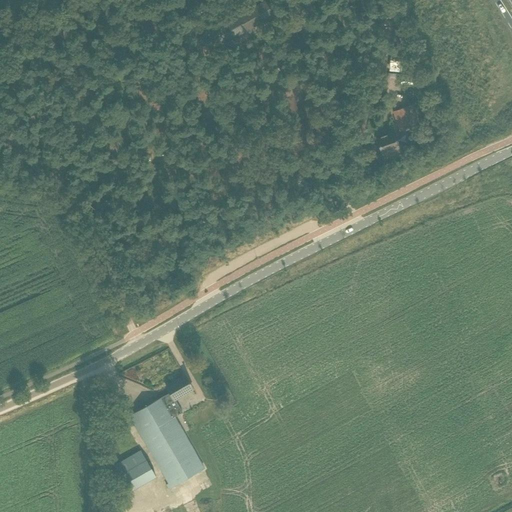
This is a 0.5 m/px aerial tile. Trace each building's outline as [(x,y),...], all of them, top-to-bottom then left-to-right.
[(196,38),(204,54),(272,15),(264,1),(196,38)] [(390,71),(400,71),(401,59),(390,59),(390,71)] [(415,124),(409,107),(402,109),(409,126),(415,124)] [(409,126),(402,109),(393,112),(400,131),(409,127),(409,126)] [(242,135),(241,134),(247,128),(236,122),(233,130),(232,129),(231,132),(230,131),(226,141),(236,146),(240,137),(242,135)] [(376,139),(382,157),(389,155),(388,152),(399,148),(394,133),(376,139)] [(175,401),(194,390),(189,382),(188,382),(185,376),(166,387),(169,393),(130,415),(168,483),(166,485),(168,489),(204,468),(170,410),(177,405),(175,401)] [(113,466),(128,493),(156,477),(155,476),(159,474),(145,449),(141,452),(140,450),(113,466)]
